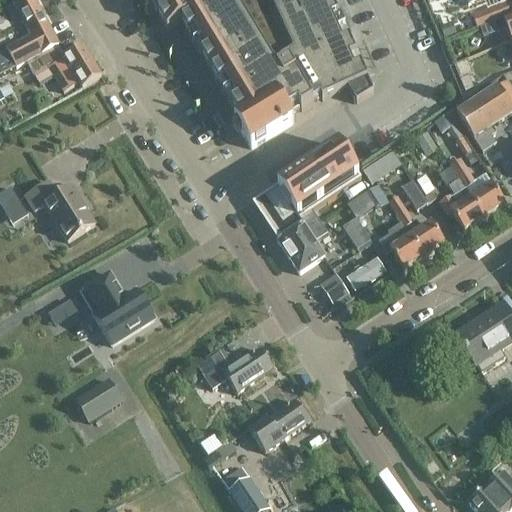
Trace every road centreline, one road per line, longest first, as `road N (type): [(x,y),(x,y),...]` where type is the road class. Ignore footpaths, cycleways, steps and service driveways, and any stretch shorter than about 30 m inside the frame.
road 1 (tertiary): [(318,368),(88,0)]
road 2 (residential): [(318,368),(511,242)]
road 3 (tertiary): [(409,511),(318,368)]
